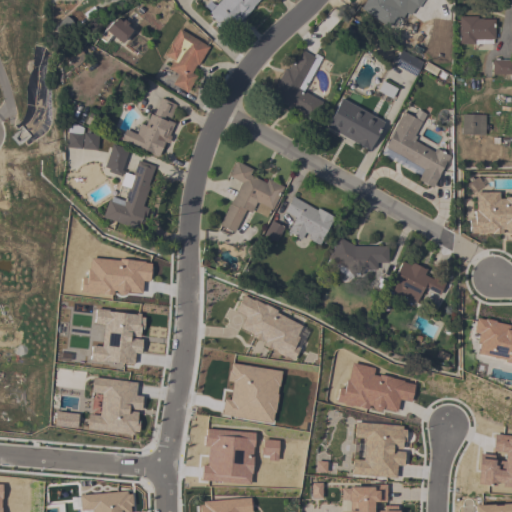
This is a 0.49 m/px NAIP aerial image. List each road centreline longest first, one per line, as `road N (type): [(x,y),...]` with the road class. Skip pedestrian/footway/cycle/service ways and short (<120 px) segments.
road 1 (residential): [(189,242),(219,106),(311,0)]
road 2 (residential): [(161,511),(189,242)]
road 3 (residential): [(219,106),(437,236)]
road 4 (residential): [(0,455),(163,468)]
